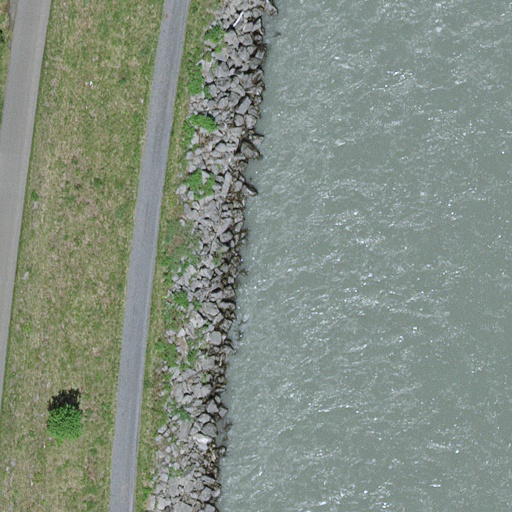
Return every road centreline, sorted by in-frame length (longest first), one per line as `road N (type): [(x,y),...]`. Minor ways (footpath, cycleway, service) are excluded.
road 1 (track): [(125,511),(139,299),(176,0)]
road 2 (track): [(33,0),(0,265)]
